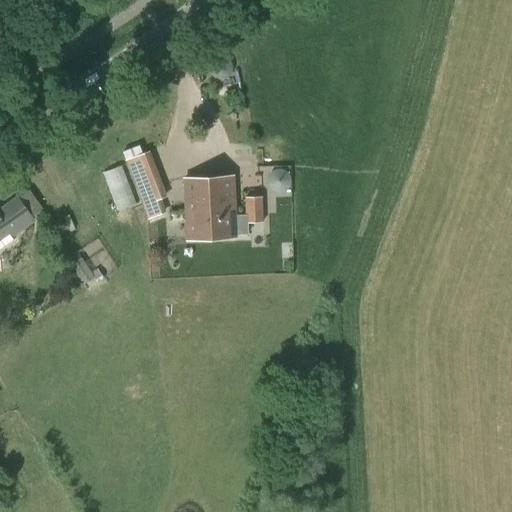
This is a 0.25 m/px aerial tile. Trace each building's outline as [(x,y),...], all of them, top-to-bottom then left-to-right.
[(213,75),(213,76),(214,77),(216,78),(218,78),(220,79),(222,79),(223,78),(224,78),(226,77),(227,76),(229,75),(230,73),(231,72),(231,71),(231,70),(231,69),(231,67),(231,65),(230,63),(229,61),(228,60),(227,59),(225,58),(222,57),(220,57),(219,57),(217,58),(215,59),(213,60),(212,61),(211,62),(211,63),(210,65),(210,66),(210,67),(210,68),(210,69),(210,72),(211,74),(213,75)] [(150,219),(171,211),(149,151),(128,159),(150,219)] [(232,176),(185,178),(187,240),(235,237),(235,234),(247,233),(247,222),(246,215),(234,216),(232,176)] [(268,197),(269,198),(269,199),(271,201),(272,202),(275,203),(276,204),(278,204),(280,204),(282,204),(284,203),(285,203),(287,201),(288,200),(289,198),(290,196),(290,194),(290,193),(290,192),(290,189),(289,188),(289,187),(287,185),(286,184),(283,183),(281,182),(279,182),(276,182),(274,183),(272,184),(270,186),(269,189),(268,190),(268,191),(268,192),(268,193),(268,194),(268,196),(268,197)] [(263,222),(262,196),(245,197),(246,215),(247,222),(263,222)] [(0,210),(0,249),(15,239),(12,236),(33,221),(17,199),(0,210)] [(292,229),(292,210),(270,211),(271,230),(292,229)] [(71,264),(84,284),(94,277),(81,257),(71,264)]
